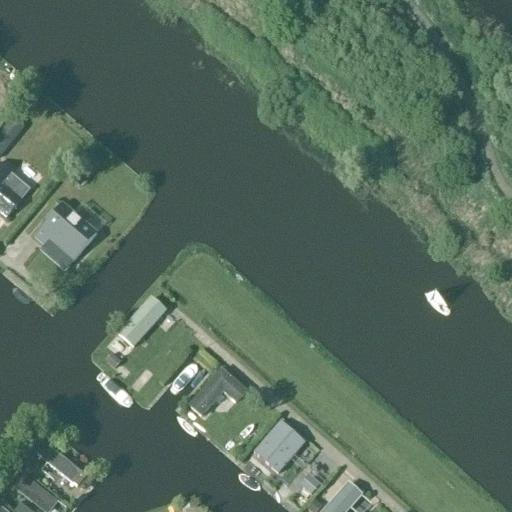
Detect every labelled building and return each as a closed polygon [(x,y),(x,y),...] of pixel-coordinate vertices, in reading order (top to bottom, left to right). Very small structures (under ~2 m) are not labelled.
[(15,142),(2,131),(0,133),(0,158),(0,159),(15,142)] [(0,167),(0,216),(6,222),(29,193),(0,167)] [(61,207),(54,215),(34,239),(44,248),(49,242),(73,264),(89,245),(96,237),(61,207)] [(166,313),(150,299),(116,336),(132,350),(166,313)] [(121,365),(112,357),(104,365),(113,373),(121,365)] [(247,392),(221,369),(187,407),(201,419),(222,394),(236,405),(247,392)] [(305,444),(280,423),(252,454),(277,476),(305,444)] [(45,441),(35,432),(27,442),(37,451),(45,441)] [(51,452),(44,446),(37,456),(44,462),(43,462),(77,489),(86,478),(52,451),(51,452)] [(50,511),(57,504),(24,477),(13,490),(40,511),(50,511)] [(320,489),(309,479),(300,490),(311,499),(320,489)] [(348,511),(362,496),(347,483),(322,511),(348,511)]
